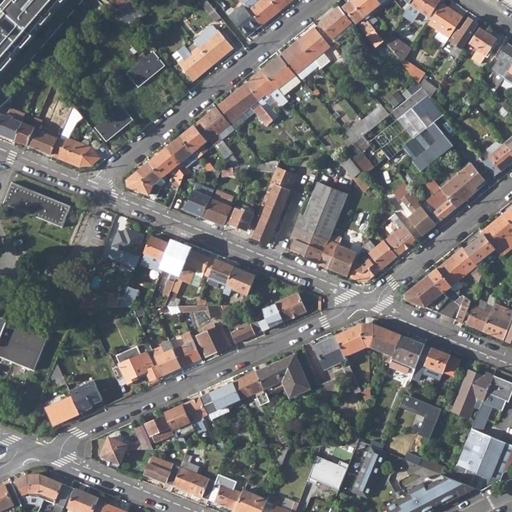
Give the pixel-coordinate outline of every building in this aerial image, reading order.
[(11,0),(0,13),(0,109),(12,98),(5,91),(84,1),(83,0),(11,0)] [(103,0),(117,12),(135,0),(103,0)] [(117,12),(126,26),(144,14),(135,0),(117,12)] [(204,0),(201,3),(215,22),(221,17),(206,0),(204,0)] [(246,0),(244,2),(250,9),(261,0),(246,0)] [(261,0),(250,9),(249,10),(262,26),(280,11),(270,0),(261,0)] [(270,0),(280,11),(293,0),(270,0)] [(352,0),(352,1),(365,18),(381,5),(381,4),(377,0),(352,0)] [(405,10),(406,8),(399,0),(394,0),(404,12),(405,10)] [(441,1),(439,0),(411,0),(409,4),(408,5),(406,8),(405,10),(404,12),(402,15),(413,22),(419,13),(429,19),(441,1)] [(381,37),(367,20),(365,18),(352,1),(344,8),(376,48),(385,41),(382,38),(381,37)] [(229,16),(246,38),(261,27),(243,5),(229,16)] [(429,25),(449,39),(463,18),(442,5),(429,25)] [(317,26),(331,45),(336,42),(338,44),(347,36),(345,34),(354,26),(340,8),(317,26)] [(393,20),(396,24),(401,17),(398,12),(391,18),(393,20)] [(452,52),(459,56),(464,48),(462,47),(477,25),(467,19),(459,32),(457,31),(451,40),(457,44),(452,52)] [(198,47),(218,31),(213,26),(194,41),(198,47)] [(306,51),(316,64),(319,62),(316,59),(330,48),(315,29),(297,42),(304,51),(306,51)] [(489,50),(496,40),(480,30),(470,44),(478,49),(471,59),(480,64),(485,56),(487,57),(491,52),(489,50)] [(198,47),(213,65),(233,49),(218,31),(198,47)] [(412,51),(389,35),(387,38),(385,41),(403,64),(406,60),(412,51)] [(282,55),(298,74),(312,63),(314,65),(316,64),(306,51),(304,51),(297,42),(282,55)] [(511,48),(507,45),(497,60),(499,61),(492,71),(498,75),(488,91),(492,96),(503,80),(504,79),(507,74),(511,66),(511,48)] [(179,63),(194,81),(213,65),(198,47),(179,63)] [(141,63),(152,77),(165,66),(153,53),(141,63)] [(262,71),(280,92),(282,91),(280,89),(295,76),(279,57),(262,71)] [(414,65),(406,60),(403,64),(410,72),(414,65)] [(128,74),(139,88),(152,77),(141,63),(128,74)] [(410,72),(420,84),(422,80),(426,74),(414,65),(410,72)] [(504,79),(503,80),(511,86),(511,66),(507,74),(504,79)] [(259,103),(273,120),(277,117),(265,102),(272,96),(282,108),(288,102),(282,95),(280,92),(262,71),(246,84),(258,100),(259,103)] [(422,88),(431,98),(437,90),(422,80),(420,84),(422,88)] [(256,101),(259,103),(258,100),(246,84),(244,86),(256,101)] [(252,106),(267,126),(274,120),(273,120),(259,103),(256,101),(244,86),(231,96),(248,116),(250,118),(253,116),(247,110),(252,106)] [(402,150),(421,172),(424,170),(453,147),(434,123),(444,114),(431,98),(422,88),(412,96),(407,100),(393,112),(389,115),(383,120),(370,131),(361,137),(370,147),(376,154),(378,152),(381,150),(389,161),(402,150)] [(402,94),(407,100),(412,96),(407,90),(402,94)] [(286,92),(282,95),(288,102),(288,103),(293,100),(286,92)] [(494,96),(499,101),(503,98),(497,93),(494,96)] [(219,107),(232,123),(243,114),(246,117),(248,116),(231,96),(219,107)] [(91,149),(87,147),(80,144),(65,138),(67,132),(70,133),(76,118),(80,119),(81,116),(73,106),(52,157),(79,167),(90,166),(99,158),(91,149)] [(389,115),(393,112),(388,106),(384,109),(389,115)] [(109,117),(120,131),(133,120),(122,107),(109,117)] [(0,136),(14,142),(21,124),(24,117),(2,108),(0,109),(0,136)] [(210,140),(210,141),(230,125),(216,109),(197,124),(201,129),(210,140)] [(250,118),(248,116),(246,117),(243,114),(232,123),(234,125),(247,121),(250,118)] [(370,131),(383,120),(378,115),(365,125),(370,131)] [(95,128),(106,142),(120,131),(109,117),(95,128)] [(14,142),(27,147),(38,120),(35,119),(31,128),(21,124),(14,142)] [(27,147),(51,156),(59,137),(55,136),(54,138),(38,132),(42,122),(38,120),(27,147)] [(350,138),(354,143),(361,137),(370,131),(365,125),(361,120),(345,133),(350,138)] [(210,141),(215,146),(220,141),(222,137),(233,128),(230,125),(210,141)] [(193,127),(181,138),(193,154),(198,160),(207,153),(203,145),(210,140),(201,129),(197,132),(193,127)] [(235,130),(251,149),(255,146),(239,127),(235,130)] [(373,169),(367,161),(361,154),(370,147),(361,137),(354,143),(347,149),(344,152),(362,173),(364,176),(373,169)] [(187,170),(199,160),(198,160),(193,154),(181,138),(168,148),(183,167),(179,170),(184,176),(191,175),(187,170)] [(350,138),(342,145),(347,149),(354,143),(350,138)] [(238,163),(220,141),(215,146),(232,167),(238,163)] [(342,145),(326,148),(330,154),(344,152),(347,149),(342,145)] [(483,163),(495,178),(511,163),(511,154),(505,145),(483,163)] [(315,150),(318,156),(325,154),(330,154),(326,148),(324,147),(315,150)] [(376,154),(370,147),(361,154),(367,161),(370,159),(376,154)] [(175,179),(180,185),(184,176),(179,170),(183,167),(168,148),(149,163),(162,179),(166,176),(170,172),(175,179)] [(343,167),(354,180),(362,173),(344,152),(330,154),(325,154),(322,162),(334,161),(336,163),(332,165),(337,172),(343,167)] [(378,152),(376,154),(370,159),(375,165),(384,159),(378,152)] [(254,239),(268,245),(295,177),(282,171),(284,163),(287,164),(289,160),(279,161),(274,173),(274,174),(280,176),(254,239)] [(266,163),(274,173),(279,161),(266,163)] [(212,172),(215,171),(207,162),(203,166),(208,172),(212,172)] [(156,184),(162,179),(149,163),(136,174),(149,190),(156,184)] [(450,201),(456,209),(479,190),(476,188),(485,181),(471,165),(441,189),(450,201)] [(240,171),(247,174),(250,166),(242,167),(240,171)] [(215,171),(212,172),(211,179),(217,182),(222,170),(215,171)] [(166,176),(171,183),(175,179),(170,172),(166,176)] [(129,188),(157,199),(162,187),(156,184),(149,190),(136,174),(127,181),(129,188)] [(450,201),(441,189),(430,176),(423,182),(434,195),(426,200),(436,212),(435,213),(441,221),(456,209),(450,201)] [(180,185),(175,179),(171,183),(178,191),(180,185)] [(3,205),(63,229),(72,207),(12,184),(3,205)] [(290,254),(319,265),(348,195),(348,196),(351,189),(341,185),(338,191),(320,184),(306,217),(301,215),(291,239),(296,241),(290,254)] [(184,210),(203,218),(210,200),(210,199),(192,191),(184,210)] [(436,226),(418,204),(420,202),(412,192),(402,201),(414,216),(409,220),(423,237),(436,226)] [(231,208),(210,200),(203,218),(223,226),(231,208)] [(235,229),(240,231),(242,228),(247,230),(253,218),(240,212),(241,210),(238,208),(232,223),(236,226),(235,229)] [(485,235),(496,249),(497,250),(502,257),(511,248),(511,224),(504,215),(483,232),(485,235)] [(343,239),(349,223),(343,220),(336,236),(343,239)] [(387,240),(400,255),(416,241),(406,228),(401,232),(399,230),(387,240)] [(129,236),(119,232),(113,247),(109,257),(136,268),(140,258),(135,256),(143,237),(131,232),(129,236)] [(468,249),(479,263),(496,249),(485,235),(468,249)] [(167,262),(173,247),(152,238),(145,255),(166,263),(167,262)] [(348,277),(354,262),(358,254),(351,251),(354,243),(348,241),(347,244),(342,242),(339,246),(329,269),(348,277)] [(372,257),(382,269),(397,257),(385,242),(374,250),(369,243),(364,246),(372,257)] [(176,266),(163,295),(168,298),(169,297),(171,292),(188,250),(174,244),(173,247),(167,262),(176,266)] [(437,269),(452,287),(468,274),(466,272),(469,270),(470,272),(477,266),(463,248),(437,269)] [(188,250),(171,292),(177,295),(182,282),(190,285),(196,270),(204,274),(203,276),(209,278),(216,261),(188,250)] [(359,281),(367,282),(382,269),(372,257),(364,264),(359,258),(358,259),(357,263),(351,278),(359,281)] [(209,278),(206,284),(218,288),(220,283),(227,286),(234,269),(216,261),(209,278)] [(481,270),(477,266),(470,272),(473,276),(481,270)] [(233,290),(248,296),(256,277),(234,269),(227,286),(224,293),(230,295),(233,290)] [(448,298),(452,301),(454,299),(449,294),(454,289),(452,287),(437,269),(429,276),(448,298)] [(406,301),(455,320),(460,308),(459,305),(452,301),(448,298),(429,276),(405,296),(406,301)] [(123,305),(135,308),(139,288),(128,286),(123,305)] [(477,289),(472,301),(478,304),(484,291),(477,289)] [(85,309),(101,308),(105,300),(85,293),(78,309),(85,309)] [(164,307),(168,298),(163,295),(159,294),(153,308),(164,307)] [(260,318),(265,316),(271,328),(307,312),(299,294),(263,310),(260,318)] [(462,303),(460,308),(455,320),(463,323),(472,301),(463,295),(458,301),(462,303)] [(106,298),(106,307),(119,307),(118,296),(112,296),(110,298),(106,298)] [(180,301),(169,297),(168,298),(164,307),(177,307),(180,301)] [(467,325),(483,332),(491,313),(494,306),(488,304),(485,311),(474,307),(467,325)] [(211,319),(223,315),(219,306),(206,307),(211,319)] [(223,315),(223,316),(232,312),(231,310),(234,309),(233,306),(219,306),(223,315)] [(511,321),(491,313),(483,332),(504,340),(511,323),(511,321)] [(259,321),(263,332),(271,328),(265,316),(260,318),(259,321)] [(232,335),(236,344),(263,332),(259,321),(257,318),(249,322),(249,320),(237,325),(239,329),(236,331),(237,332),(232,335)] [(0,357),(24,367),(35,371),(47,339),(48,339),(49,338),(8,322),(7,323),(0,320),(0,357)] [(336,336),(345,357),(367,346),(370,348),(375,334),(374,333),(373,326),(362,324),(336,336)] [(197,338),(206,357),(230,347),(221,327),(216,329),(213,325),(203,329),(205,334),(197,338)] [(401,337),(373,326),(374,333),(375,334),(370,348),(388,355),(385,362),(390,364),(393,357),(401,337)] [(185,346),(174,351),(182,368),(201,359),(190,333),(182,338),(185,346)] [(314,346),(325,369),(346,359),(345,357),(336,336),(314,346)] [(393,357),(416,366),(424,346),(401,337),(393,357)] [(163,348),(152,352),(159,368),(163,376),(163,377),(182,368),(174,351),(170,342),(162,346),(163,348)] [(425,367),(443,374),(450,356),(424,346),(416,366),(424,370),(425,367)] [(141,357),(121,366),(120,366),(120,367),(115,369),(121,380),(125,378),(128,385),(141,379),(141,376),(148,373),(151,381),(163,376),(159,368),(152,352),(150,348),(145,350),(147,354),(141,357)] [(117,358),(121,366),(141,357),(137,349),(117,358)] [(284,386),(290,398),(310,389),(295,355),(256,373),(266,394),(284,386)] [(56,363),(51,377),(52,381),(55,379),(59,387),(66,384),(56,363)] [(356,394),(361,392),(361,391),(349,366),(344,368),(356,394)] [(476,399),(483,401),(494,376),(485,373),(483,377),(468,371),(451,411),(468,418),(476,399)] [(233,383),(243,404),(266,394),(256,373),(233,383)] [(73,398),(80,414),(93,408),(93,406),(103,402),(89,374),(85,376),(89,384),(70,393),(73,398)] [(371,389),(371,390),(377,393),(382,379),(375,376),(371,389)] [(483,401),(457,465),(451,479),(475,488),(481,491),(500,481),(503,473),(511,451),(511,446),(481,434),(493,407),(503,411),(506,402),(508,403),(511,394),(511,384),(494,376),(483,401)] [(50,400),(53,406),(66,401),(64,394),(70,391),(66,384),(59,387),(55,379),(52,381),(51,377),(49,382),(56,397),(50,400)] [(320,385),(326,400),(342,393),(335,379),(320,385)] [(201,397),(213,424),(222,420),(220,414),(238,406),(241,412),(246,410),(243,404),(233,383),(201,397)] [(361,392),(365,401),(371,399),(371,390),(371,389),(361,391),(361,392)] [(406,393),(401,406),(426,415),(419,434),(432,438),(444,407),(406,393)] [(73,398),(66,401),(53,406),(47,409),(54,425),(80,414),(73,398)] [(195,430),(197,434),(205,431),(201,421),(203,420),(202,417),(206,415),(198,399),(184,405),(195,430)] [(195,430),(184,405),(165,414),(177,439),(181,449),(188,449),(183,438),(182,439),(181,436),(195,430)] [(268,412),(271,419),(276,416),(273,409),(268,412)] [(145,425),(155,443),(174,435),(164,417),(145,425)] [(101,457),(120,465),(126,450),(153,450),(142,427),(135,431),(142,446),(128,446),(108,439),(101,457)] [(345,441),(347,446),(349,446),(357,445),(359,441),(361,436),(359,435),(345,441)] [(171,441),(174,449),(181,449),(177,439),(171,441)] [(347,446),(341,446),(313,511),(329,511),(331,510),(357,445),(349,446),(347,446)] [(371,446),(352,493),(368,499),(387,452),(371,446)] [(277,463),(281,465),(288,447),(281,447),(278,455),(280,456),(277,463)] [(511,451),(503,473),(504,473),(511,468),(511,451)] [(406,453),(404,459),(418,465),(421,459),(406,453)] [(174,486),(208,499),(215,481),(197,474),(199,469),(189,465),(192,458),(185,455),(181,467),(174,486)] [(174,486),(181,467),(153,456),(145,474),(174,486)] [(418,465),(441,475),(444,468),(421,458),(421,459),(418,465)] [(208,499),(235,511),(242,493),(236,490),(238,486),(230,482),(228,487),(222,484),(220,489),(217,487),(224,472),(220,470),(215,481),(208,499)] [(11,483),(19,500),(24,498),(29,498),(31,493),(39,494),(45,495),(44,499),(63,507),(64,506),(71,488),(39,475),(28,475),(11,483)] [(387,511),(423,511),(454,496),(456,498),(475,488),(451,479),(441,475),(435,481),(424,487),(422,483),(408,490),(411,494),(385,508),(386,510),(387,511)] [(0,488),(0,511),(14,506),(16,510),(22,508),(19,500),(11,483),(0,488)] [(64,506),(78,511),(91,511),(97,499),(71,488),(64,506)] [(235,511),(238,511),(262,511),(265,504),(267,500),(244,490),(242,493),(235,511)] [(262,511),(294,511),(298,503),(294,502),(292,505),(282,502),(280,507),(274,504),(272,507),(265,504),(262,511)]
